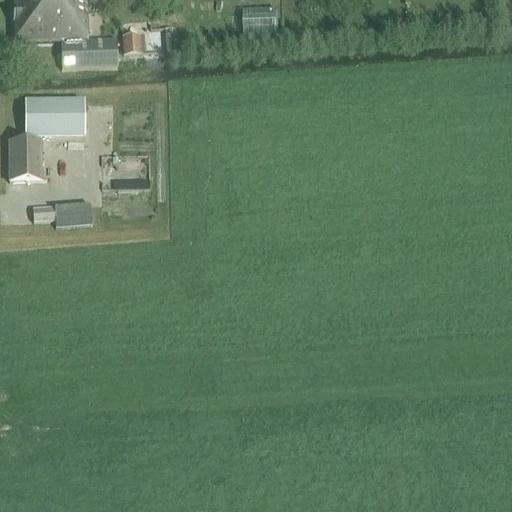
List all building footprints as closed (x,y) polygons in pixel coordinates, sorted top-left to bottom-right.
[(63,72),(116,71),(116,43),(88,44),(87,0),(84,0),(83,0),(13,0),(15,47),(62,46),(63,72)] [(268,31),(269,21),(245,21),(245,31),(268,31)] [(139,39),(122,40),(123,58),(140,57),(139,39)] [(84,105),(24,105),(25,141),(85,141),(84,105)] [(10,186),(47,185),(47,184),(41,184),(40,145),(9,145),(9,160),(12,160),(12,184),(10,184),(10,186)] [(91,209),(54,211),(34,212),(35,225),(55,224),(55,232),(92,229),(91,209)]
